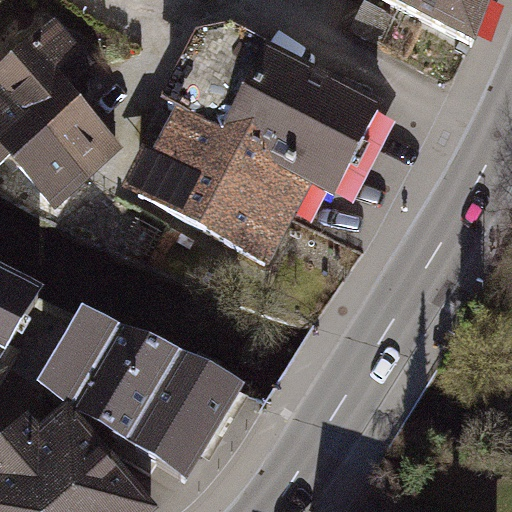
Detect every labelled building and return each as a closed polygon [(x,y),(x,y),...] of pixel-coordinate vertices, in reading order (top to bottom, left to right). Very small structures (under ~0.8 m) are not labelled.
[(357,0),(469,49),(487,0),(357,0)] [(54,217),(125,148),(68,90),(94,65),(51,22),(0,71),(0,162),(54,217)] [(318,182),(340,193),(384,103),(237,23),(201,28),(163,102),(181,111),(318,182)] [(138,195),(275,265),(318,182),(181,111),(169,135),(138,195)] [(0,280),(0,354),(34,298),(0,280)] [(45,397),(186,483),(240,395),(89,319),(45,397)] [(0,511),(150,511),(73,420),(47,442),(34,427),(0,455),(0,511)]
